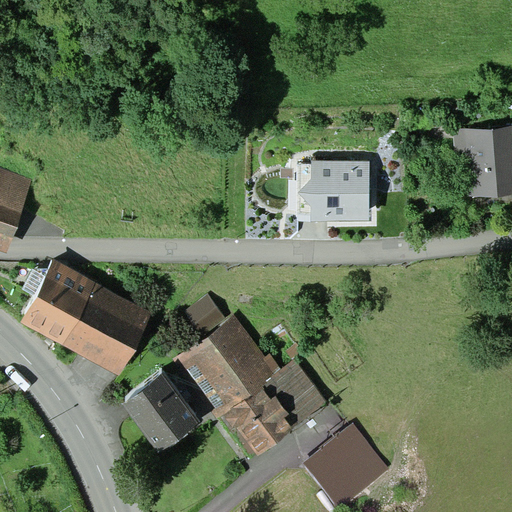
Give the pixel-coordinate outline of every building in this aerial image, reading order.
[(215,63),(241,64),(241,45),(215,44),(215,63)] [(455,150),(469,149),(472,191),(491,189),(491,183),(511,180),(511,125),(454,131),(455,150)] [(308,198),(310,200),(310,211),(365,212),(366,164),(311,164),(310,175),(308,178),(309,178),(299,187),(309,197),(308,198)] [(0,238),(7,241),(29,181),(0,171),(0,238)] [(99,288),(50,261),(22,312),(71,339),(99,288)] [(148,314),(99,288),(71,339),(120,365),(148,314)] [(200,334),(222,317),(206,295),(184,312),(200,334)] [(259,384),(271,375),(228,318),(198,341),(196,338),(193,340),(195,342),(175,358),(248,456),(290,425),(259,384)] [(160,369),(123,396),(157,442),(163,438),(168,444),(186,431),(181,425),(194,416),(160,369)] [(385,472),(351,431),(303,471),(336,511),(385,472)]
